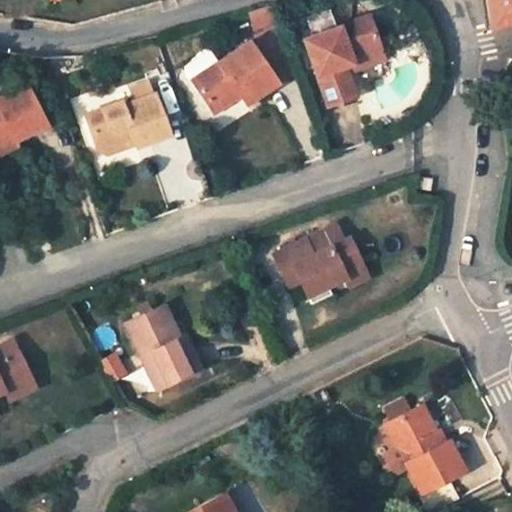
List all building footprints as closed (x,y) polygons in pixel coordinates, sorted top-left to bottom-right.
[(511,0),(487,0),(490,26),(511,17),(511,0)] [(278,22),(273,7),(250,13),(256,30),(278,22)] [(304,37),(327,106),(356,96),(348,70),(346,64),(353,62),(356,69),(384,59),(379,44),(369,16),(304,37)] [(194,80),(214,111),(239,95),(246,105),(278,83),(250,42),(194,80)] [(14,138),(45,124),(27,86),(0,98),(0,150),(17,142),(14,138)] [(122,137),(133,133),(135,141),(137,145),(169,134),(153,94),(122,106),(120,101),(85,114),(97,147),(106,151),(119,146),(122,137)] [(119,146),(135,141),(133,133),(122,137),(119,146)] [(421,175),(419,186),(429,189),(432,178),(421,175)] [(333,222),(320,228),(328,244),(341,237),(333,222)] [(320,228),(271,253),(279,270),(291,264),(297,278),(309,301),(329,291),(325,282),(342,273),(361,264),(346,235),(341,237),(328,244),(320,228)] [(291,264),(279,270),(286,284),(297,278),(291,264)] [(365,273),(361,264),(342,273),(346,282),(365,273)] [(122,321),(155,388),(200,366),(205,364),(187,326),(175,332),(161,303),(122,321)] [(11,338),(0,343),(0,355),(15,348),(11,338)] [(0,388),(1,388),(28,375),(15,348),(0,355),(0,388)] [(28,375),(1,388),(6,398),(33,385),(28,375)] [(434,429),(421,403),(414,407),(410,399),(392,409),(396,417),(393,418),(413,457),(405,461),(420,492),(463,469),(447,439),(441,443),(434,429)] [(384,423),(405,461),(413,457),(393,418),(384,423)] [(440,425),(434,429),(441,443),(447,439),(440,425)] [(233,511),(224,492),(185,511),(233,511)]
